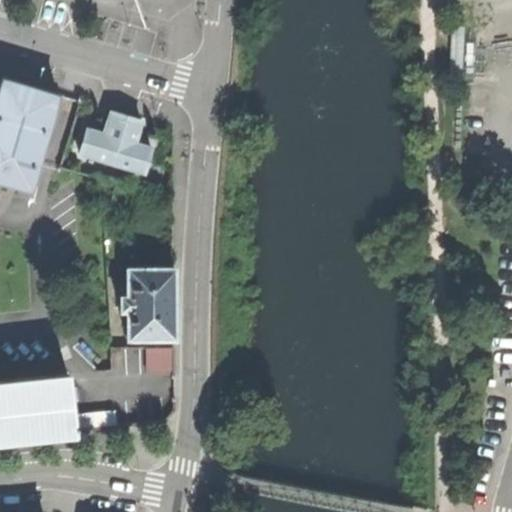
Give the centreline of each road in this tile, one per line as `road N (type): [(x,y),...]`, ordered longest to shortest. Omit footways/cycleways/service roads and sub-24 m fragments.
road 1 (unclassified): [(210,95),(190,430),(177,495)]
road 2 (unclassified): [(0,32),(210,95)]
road 3 (residential): [(0,480),(68,476),(177,495)]
